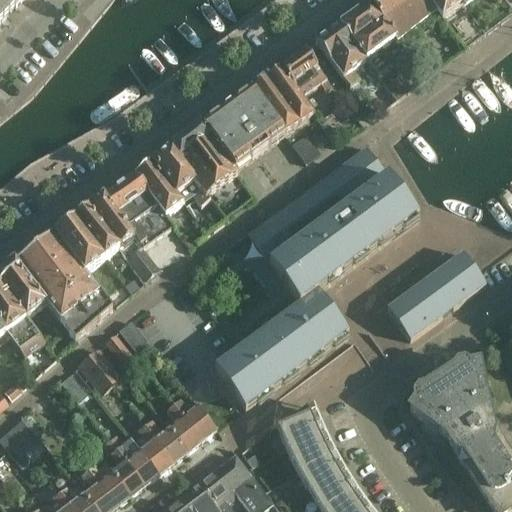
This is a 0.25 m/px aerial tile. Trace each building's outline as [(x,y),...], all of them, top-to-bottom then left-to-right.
[(0,0),(14,11),(24,0),(0,0)] [(379,0),(368,8),(369,9),(396,45),(436,15),(424,0),(379,0)] [(455,0),(424,0),(436,15),(442,24),(463,9),(455,0)] [(511,17),(511,12),(502,0),(477,0),(463,9),(443,24),(464,51),(511,17)] [(455,0),(463,9),(477,0),(455,0)] [(511,0),(502,0),(511,12),(511,0)] [(398,84),(401,82),(415,72),(396,45),(369,9),(368,8),(339,30),(366,65),(394,106),(406,97),(398,84)] [(366,65),(339,30),(314,48),(315,49),(316,48),(340,81),(349,93),(359,85),(351,76),(366,65)] [(304,55),(281,73),(300,102),(319,88),(325,97),(331,92),(304,55)] [(281,73),(266,84),(299,129),(312,120),(300,102),(281,73)] [(266,84),(251,94),(285,139),(299,129),(266,84)] [(202,130),(202,131),(235,175),(285,139),(251,94),(202,130)] [(202,130),(172,152),(182,166),(180,168),(199,195),(202,193),(208,202),(237,180),(234,176),(235,175),(202,131),(202,130)] [(327,139),(333,147),(344,139),(338,131),(327,139)] [(291,149),(305,168),(319,158),(305,139),(291,149)] [(172,152),(153,166),(184,208),(193,201),(198,209),(208,202),(202,193),(199,195),(180,168),(182,166),(172,152)] [(377,169),(365,152),(248,239),(300,309),(214,372),(245,414),(347,338),(317,298),(417,224),(377,169)] [(153,166),(136,179),(158,210),(166,221),(184,208),(153,166)] [(136,179),(102,203),(140,249),(142,253),(173,232),(165,221),(166,221),(158,210),(136,179)] [(102,203),(89,213),(118,253),(125,265),(144,289),(159,276),(142,253),(140,249),(102,203)] [(89,213),(66,229),(80,246),(86,242),(104,265),(118,255),(125,265),(118,253),(89,213)] [(53,239),(84,279),(104,265),(86,242),(80,246),(66,229),(53,239)] [(111,314),(84,279),(53,239),(15,267),(46,307),(46,308),(74,347),(111,314)] [(462,258),(386,314),(409,345),(485,290),(462,258)] [(0,288),(26,323),(46,307),(15,267),(0,278),(0,288)] [(0,288),(0,329),(5,337),(23,362),(43,347),(26,323),(0,288)] [(135,356),(147,346),(131,325),(118,335),(135,356)] [(116,339),(106,347),(126,371),(135,363),(116,339)] [(122,382),(98,355),(88,363),(111,391),(122,382)] [(111,391),(88,363),(78,372),(102,399),(111,391)] [(496,424),(493,422),(489,421),(486,405),(481,402),(478,390),(481,385),(478,368),(468,370),(463,368),(457,369),(453,374),(423,393),(417,395),(414,400),(414,406),(408,414),(422,424),(428,423),(438,430),(439,436),(445,440),(455,456),(456,455),(462,457),(468,466),(467,472),(466,472),(492,511),(509,511),(511,508),(511,507),(511,462),(511,463),(506,467),(490,443),(495,439),(497,437),(499,433),(498,428),(496,424)] [(77,408),(87,400),(70,380),(61,388),(77,408)] [(10,404),(22,394),(16,386),(4,396),(10,404)] [(180,405),(173,410),(201,446),(216,435),(197,410),(189,416),(180,405)] [(175,427),(168,433),(187,457),(201,446),(173,410),(166,415),(175,427)] [(360,511),(351,498),(339,479),(328,460),(318,439),(309,418),(276,432),(286,454),(296,476),(308,498),(317,511),(360,511)] [(30,435),(21,425),(8,436),(28,460),(25,456),(38,445),(30,435)] [(151,427),(144,432),(173,468),(187,457),(168,433),(161,438),(151,427)] [(144,432),(138,438),(131,443),(140,455),(158,479),(173,468),(144,432)] [(8,436),(0,442),(0,447),(20,473),(31,464),(28,460),(8,436)] [(116,440),(109,445),(116,454),(144,491),(158,479),(140,455),(133,460),(116,440)] [(116,454),(109,445),(103,450),(110,459),(118,471),(111,477),(130,502),(144,491),(116,454)] [(235,460),(217,474),(237,499),(246,511),(269,511),(273,509),(270,505),(270,504),(269,503),(268,503),(258,490),(259,490),(258,488),(257,489),(254,485),(247,476),(248,475),(247,474),(246,475),(235,460)] [(102,466),(95,471),(88,477),(115,511),(116,511),(130,502),(111,477),(102,466)] [(217,474),(200,488),(218,511),(230,511),(227,507),(237,499),(217,474)] [(77,492),(76,492),(82,499),(92,511),(115,511),(88,477),(81,482),(90,494),(83,499),(77,492)] [(218,511),(200,488),(182,501),(190,511),(218,511)] [(66,493),(60,498),(70,511),(92,511),(82,499),(76,492),(70,497),(66,493)] [(70,511),(60,498),(53,504),(52,504),(55,509),(50,511),(70,511)] [(190,511),(182,501),(168,511),(190,511)]
